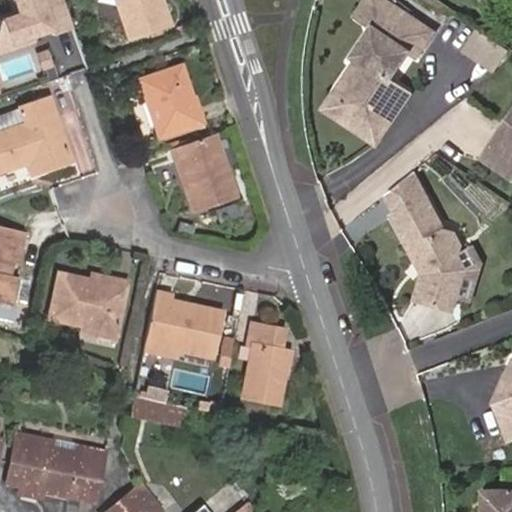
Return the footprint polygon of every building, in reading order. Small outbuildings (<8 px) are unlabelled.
[(160,31),(149,0),(106,0),(121,44),(160,31)] [(435,33),(384,0),(368,0),(357,18),(374,29),(354,58),(359,61),(335,96),(350,105),(347,110),(375,127),(402,88),(391,81),(410,53),(418,58),(435,33)] [(0,12),(0,28),(9,31),(13,15),(0,12)] [(0,35),(7,37),(9,31),(0,28),(0,35)] [(496,74),(509,55),(476,33),(463,52),(496,74)] [(176,70),(134,84),(152,139),(195,126),(176,70)] [(466,139),(486,118),(462,94),(419,138),(451,170),(473,147),(466,139)] [(28,125),(0,134),(0,173),(27,165),(34,163),(38,174),(72,162),(51,99),(23,109),(28,125)] [(0,117),(0,134),(28,125),(23,109),(0,117)] [(511,117),(484,158),(511,177),(511,117)] [(231,201),(211,138),(164,154),(168,166),(173,164),(189,215),(231,201)] [(34,163),(27,165),(31,176),(38,174),(34,163)] [(184,216),(189,215),(173,164),(168,166),(184,216)] [(402,215),(432,201),(418,170),(391,192),(402,215)] [(432,201),(398,217),(423,267),(416,299),(457,309),(466,267),(459,253),(466,245),(458,232),(449,233),(432,201)] [(0,301),(2,302),(8,278),(11,261),(17,262),(23,237),(0,231),(0,301)] [(109,284),(90,280),(60,273),(50,318),(81,326),(117,334),(127,284),(110,280),(109,284)] [(91,275),(90,280),(109,284),(110,280),(91,275)] [(18,281),(8,278),(2,302),(13,305),(18,281)] [(174,300),(156,296),(145,346),(180,355),(213,363),(223,318),(172,305),(174,300)] [(117,334),(81,326),(79,331),(115,340),(117,334)] [(278,408),(288,357),(280,355),(284,336),(249,328),(245,348),(251,349),(241,400),(278,408)] [(219,360),(231,362),(237,338),(224,335),(219,360)] [(180,355),(145,346),(143,353),(178,362),(180,355)] [(511,363),(495,405),(511,412),(511,363)] [(163,421),(165,405),(134,398),(130,415),(163,421)] [(511,412),(495,405),(509,445),(511,443),(511,412)] [(105,453),(17,433),(16,441),(103,462),(105,453)] [(74,473),(99,479),(103,462),(16,441),(11,464),(7,483),(11,484),(24,487),(42,491),(67,497),(74,473)] [(67,497),(94,503),(99,479),(74,473),(67,497)] [(143,484),(136,489),(154,511),(164,511),(165,511),(143,484)] [(40,499),(42,491),(24,487),(22,495),(40,499)] [(154,511),(136,489),(105,511),(154,511)] [(511,511),(511,490),(481,490),(481,511),(511,511)]
